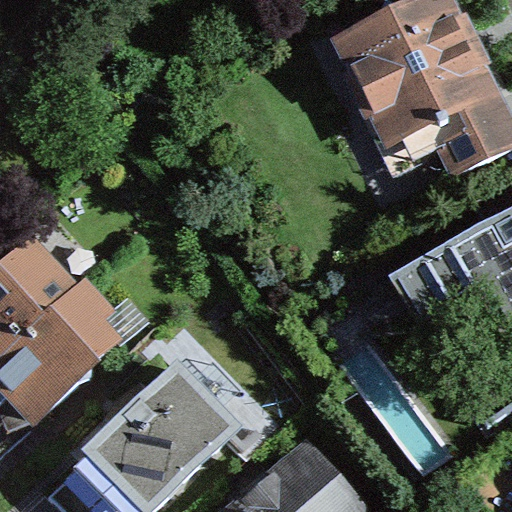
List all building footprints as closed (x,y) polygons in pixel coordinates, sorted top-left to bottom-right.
[(455,24),(443,0),(430,0),(402,14),(387,9),(383,23),(343,42),(358,74),(354,76),(374,118),(379,116),(394,147),(437,126),(490,101),(492,100),(478,71),(482,69),(459,22),(455,24)] [(511,150),(511,143),(490,101),(437,126),(462,176),(511,150)] [(511,185),(475,208),(485,225),(391,284),(393,286),(400,282),(427,324),(488,286),(511,326),(511,344),(465,396),(488,430),(511,414),(511,185)] [(0,363),(76,295),(32,247),(0,276),(0,363)] [(76,295),(0,363),(0,384),(38,426),(83,387),(81,385),(120,349),(101,328),(110,320),(82,289),(76,295)] [(155,511),(239,431),(179,370),(89,457),(91,460),(141,511),(155,511)] [(0,460),(38,426),(0,384),(0,460)] [(358,511),(309,454),(240,511),(358,511)] [(141,511),(91,460),(50,499),(62,511),(141,511)]
